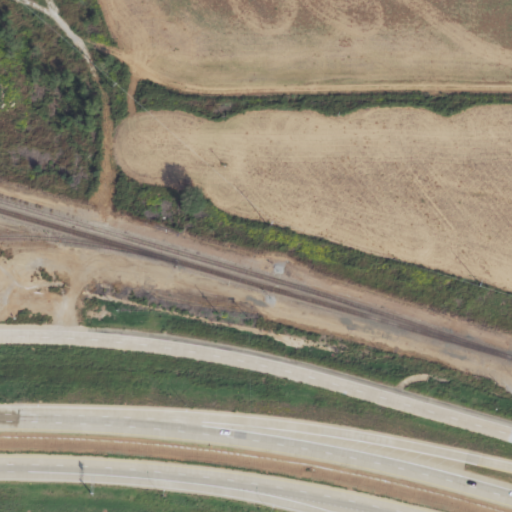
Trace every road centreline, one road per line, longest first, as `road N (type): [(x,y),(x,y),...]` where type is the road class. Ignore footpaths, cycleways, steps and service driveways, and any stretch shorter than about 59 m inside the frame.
road 1 (tertiary): [(511,435),(249,362),(0,335)]
road 2 (motorway): [(511,500),(227,435),(0,423)]
road 3 (motorway): [(0,464),(148,471),(387,511)]
road 4 (motorway): [(511,465),(297,433),(227,435)]
